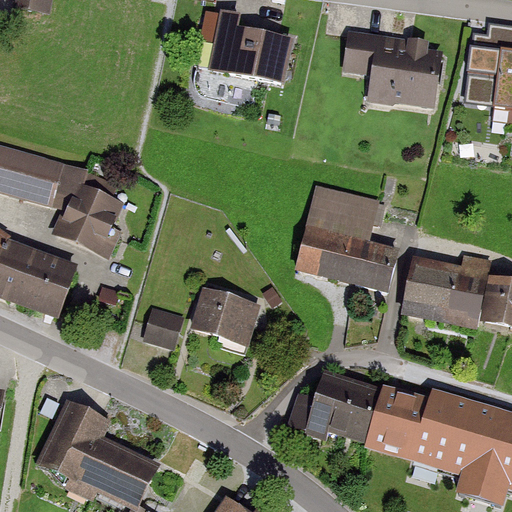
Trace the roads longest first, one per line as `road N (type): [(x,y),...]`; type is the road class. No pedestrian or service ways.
road 1 (residential): [(250,453),(297,387),(353,360),(511,404)]
road 2 (residential): [(0,328),(250,453)]
road 3 (residential): [(375,0),(511,17)]
